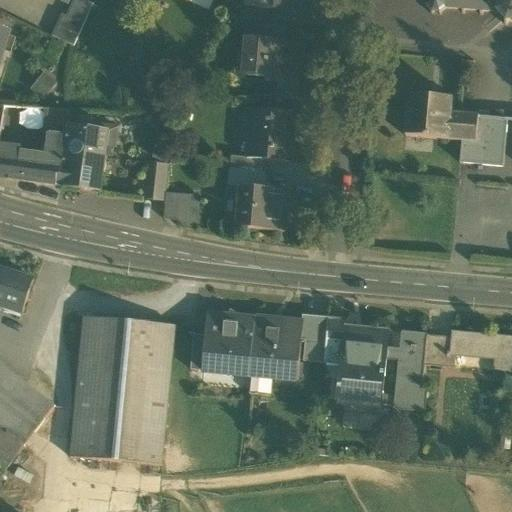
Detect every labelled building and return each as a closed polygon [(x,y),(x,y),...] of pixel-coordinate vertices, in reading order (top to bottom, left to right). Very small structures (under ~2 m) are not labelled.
[(53,38),(74,48),(93,6),(81,0),(75,0),(67,19),(62,17),(53,38)] [(239,22),(281,26),(282,10),(312,13),(313,0),(245,0),(245,6),(241,5),(239,22)] [(511,0),(428,0),(428,7),(425,8),(426,10),(428,9),(432,13),(431,15),(432,16),(433,14),(439,14),(440,17),(442,16),(441,14),(445,10),(462,11),(462,15),(465,15),(465,12),(480,13),(480,16),(482,17),(483,13),(495,14),(495,16),(499,14),(506,22),(504,26),(506,27),(508,24),(511,23),(511,0)] [(245,39),(279,42),(280,27),(281,27),(281,26),(239,22),(238,34),(245,35),(245,39)] [(0,62),(9,35),(0,31),(0,62)] [(277,84),(299,86),(301,58),(282,56),(283,43),(284,43),(284,42),(283,42),(279,42),(245,39),(242,76),(267,78),(266,83),(277,84)] [(58,85),(44,74),(31,90),(44,102),(58,85)] [(276,100),(297,102),(299,86),(277,84),(276,100)] [(460,165),(503,169),(507,121),(451,116),(452,101),(410,97),(406,138),(462,143),(460,165)] [(0,180),(60,189),(67,139),(50,137),(47,158),(20,154),(20,149),(1,146),(0,145),(0,142),(5,107),(0,107),(0,180)] [(263,161),(292,164),(296,114),(249,110),(246,140),(249,140),(248,159),(248,160),(263,161)] [(64,112),(48,111),(46,137),(50,137),(67,139),(69,127),(71,112),(70,112),(64,112)] [(60,189),(102,194),(108,148),(116,149),(117,141),(116,141),(118,129),(99,127),(99,126),(94,125),(94,130),(69,127),(67,139),(60,189)] [(230,170),(262,173),(263,161),(248,160),(248,159),(231,157),(230,170)] [(142,201),(166,204),(169,167),(147,165),(142,201)] [(237,229),(285,233),(288,192),(260,189),(262,173),(230,170),(227,201),(239,202),(237,229)] [(166,195),(166,204),(164,221),(178,223),(180,196),(166,195)] [(180,196),(178,223),(186,231),(198,232),(201,198),(180,196)] [(0,308),(22,316),(34,281),(1,271),(1,270),(0,269),(0,308)] [(202,373),(250,377),(256,319),(240,318),(231,311),(226,317),(208,315),(206,337),(202,373)] [(305,342),(326,344),(328,320),(328,319),(303,317),(302,324),(303,324),(302,342),(305,342)] [(256,319),(250,377),(273,379),(274,379),(274,373),(298,376),(302,342),(303,324),(302,324),(256,319)] [(71,460),(162,468),(175,329),(84,320),(71,460)] [(345,322),(328,320),(326,344),(324,365),(327,365),(327,366),(340,367),(343,332),(344,332),(345,322)] [(363,403),(364,404),(365,394),(383,396),(384,396),(384,394),(383,394),(385,378),(385,377),(387,362),(388,350),(389,332),(369,330),(369,335),(344,332),(343,332),(340,367),(336,401),(363,403)] [(394,411),(425,415),(428,392),(422,392),(424,366),(427,337),(427,336),(401,333),(400,351),(398,363),(395,397),(394,408),(394,411)] [(495,372),(511,373),(511,372),(511,338),(451,333),(451,339),(449,355),(455,356),(496,360),(495,372)] [(190,372),(202,373),(206,337),(194,336),(190,372)] [(424,366),(436,367),(439,338),(427,337),(424,366)] [(451,339),(439,338),(436,367),(454,369),(455,356),(449,355),(451,339)] [(326,344),(305,342),(303,363),(324,365),(326,344)] [(400,351),(388,350),(387,362),(398,363),(400,351)] [(0,470),(5,474),(56,408),(0,365),(0,470)] [(274,373),(274,379),(298,382),(298,376),(274,373)] [(272,397),(273,379),(250,377),(248,395),(272,397)] [(364,404),(363,403),(363,408),(381,410),(381,407),(383,396),(365,394),(364,404)] [(394,408),(395,397),(383,396),(381,407),(394,408)]
